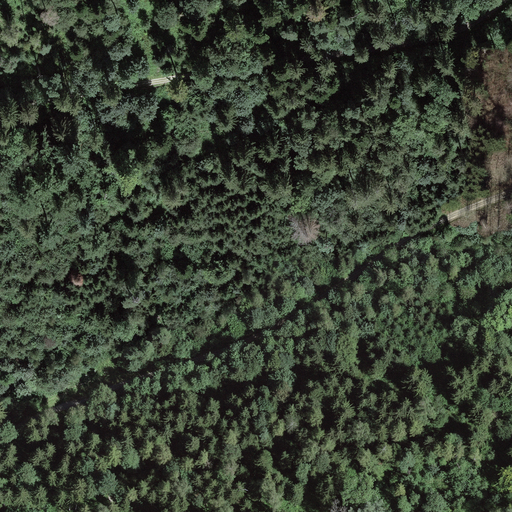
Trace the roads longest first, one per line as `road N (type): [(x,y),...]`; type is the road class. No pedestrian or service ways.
road 1 (track): [(0,434),(249,341),(422,231),(511,192)]
road 2 (track): [(0,108),(453,38),(505,0)]
